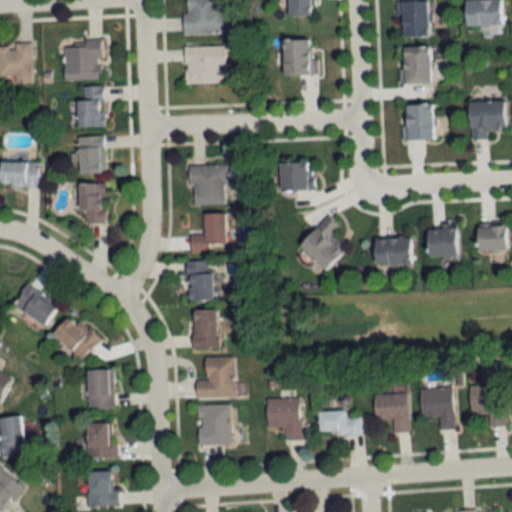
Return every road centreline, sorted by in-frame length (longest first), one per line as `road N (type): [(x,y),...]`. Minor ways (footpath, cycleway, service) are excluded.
road 1 (residential): [(511,467),(156,491)]
road 2 (residential): [(120,300),(146,224),(137,0)]
road 3 (residential): [(156,511),(145,350),(120,300)]
road 4 (residential): [(145,129),(360,119)]
road 5 (residential): [(357,0),(362,161),(373,182)]
road 6 (residential): [(0,233),(34,245),(120,300)]
road 7 (residential): [(373,182),(511,178)]
